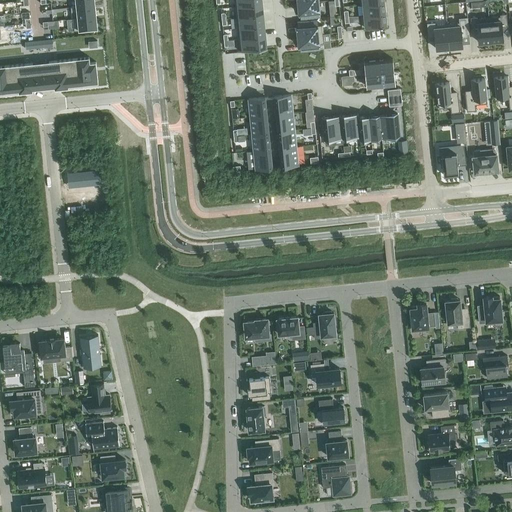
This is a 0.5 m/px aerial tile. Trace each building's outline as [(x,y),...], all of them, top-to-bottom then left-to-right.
[(318,2),(299,3),(301,18),(319,16),(318,2)] [(384,2),(359,5),(363,5),(364,15),(360,15),(360,16),(385,13),(384,2)] [(259,4),(234,7),(235,18),(260,15),(259,4)] [(95,5),(71,7),(71,12),(77,11),(78,18),(73,18),(73,19),(96,16),(95,5)] [(385,13),(360,16),(362,27),(386,24),(385,13)] [(500,16),(489,17),(491,41),(503,40),(502,27),(508,26),(506,14),(500,14),(500,16)] [(260,15),(235,18),(236,29),(261,26),(260,15)] [(96,16),(73,19),(74,30),(97,28),(96,16)] [(459,22),(447,24),(449,48),(451,47),(452,49),(460,48),(460,46),(462,46),(461,35),(469,34),(467,17),(458,18),(459,22)] [(477,17),(470,17),(472,30),(478,29),(479,42),(491,41),(489,17),(477,19),(477,17)] [(298,33),(297,33),(298,36),(323,34),(322,24),(318,25),(318,24),(317,25),(317,20),(298,22),(298,27),(299,33),(298,33)] [(435,22),(427,23),(428,39),(435,38),(436,49),(439,49),(439,51),(448,50),(447,48),(449,48),(447,24),(435,25),(435,22)] [(261,26),(236,29),(237,39),(262,37),(261,26)] [(323,34),(298,36),(298,39),(299,39),(300,45),(301,51),(320,49),(319,44),(320,44),(319,43),(324,43),(323,34)] [(262,37),(237,39),(238,50),(263,48),(262,37)] [(52,39),(25,42),(25,49),(53,46),(52,39)] [(0,92),(19,90),(19,92),(26,92),(32,91),(32,89),(43,88),(48,87),(55,87),(55,89),(68,87),(68,85),(98,82),(96,62),(90,62),(89,57),(0,66),(0,92)] [(392,59),(365,62),(366,74),(394,71),(392,59)] [(394,71),(366,74),(367,87),(395,84),(394,71)] [(507,76),(494,77),(497,100),(508,99),(509,109),(511,108),(511,88),(508,89),(508,86),(507,76)] [(465,93),(467,111),(476,110),(475,105),(487,103),(484,78),(472,80),(473,90),(473,92),(465,93)] [(449,82),(436,83),(439,108),(450,107),(451,113),(460,112),(458,94),(450,95),(450,92),(449,82)] [(289,94),(275,96),(276,114),(291,112),(289,94)] [(401,95),(388,96),(389,106),(402,105),(401,95)] [(265,97),(250,99),(252,116),(266,115),(265,97)] [(291,112),(276,114),(278,131),(293,130),(291,112)] [(463,113),(451,115),(452,123),(463,122),(463,113)] [(357,114),(340,116),(342,138),(359,136),(360,140),(357,114)] [(358,114),(357,114),(360,140),(371,138),(369,117),(358,118),(358,114)] [(397,114),(380,116),(382,137),(400,136),(397,114)] [(266,115),(252,116),(253,134),(268,132),(266,115)] [(340,116),(322,118),(324,140),(342,138),(340,116)] [(380,116),(369,117),(371,138),(382,137),(380,116)] [(492,144),(500,143),(497,120),(489,121),(492,144)] [(456,124),(458,143),(466,142),(464,123),(456,124)] [(293,130),(278,131),(280,149),(295,147),(293,130)] [(268,132),(253,134),(255,151),(270,150),(268,132)] [(460,145),(439,147),(440,154),(439,154),(441,167),(443,167),(444,175),(458,174),(458,165),(460,165),(460,161),(466,161),(465,151),(460,151),(460,145)] [(295,147),(280,149),(282,166),(297,165),(295,147)] [(474,156),(473,156),(474,172),(498,170),(496,154),(495,154),(494,149),(474,151),(474,156)] [(270,150),(255,151),(257,169),(272,167),(270,150)] [(95,170),(68,173),(69,187),(97,184),(95,170)] [(492,297),(492,296),(483,297),(485,308),(478,309),(479,323),(486,322),(486,321),(502,319),(499,296),(492,297)] [(450,298),(450,300),(445,301),(447,323),(457,322),(457,328),(469,327),(468,312),(461,312),(459,300),(457,300),(457,298),(450,298)] [(427,313),(426,303),(417,304),(418,306),(410,306),(412,329),(428,327),(428,326),(435,325),(434,312),(427,313)] [(331,313),(331,311),(324,312),(325,314),(319,314),(320,321),(313,322),(313,326),(307,327),(308,335),(314,334),(314,339),(336,336),(334,322),(336,322),(336,315),(334,315),(333,313),(331,313)] [(276,327),(278,328),(278,334),(291,333),(292,339),(300,338),(298,316),(277,318),(277,320),(275,322),(276,327)] [(255,319),(255,321),(244,322),(246,337),(255,336),(255,341),(271,340),(271,334),(269,334),(267,319),(261,319),(255,319)] [(80,336),(83,367),(101,366),(98,335),(80,336)] [(41,353),(41,357),(59,355),(60,361),(72,360),(71,346),(64,347),(64,338),(55,339),(48,340),(40,341),(40,344),(39,344),(40,354),(41,353)] [(490,347),(489,339),(477,340),(478,348),(490,347)] [(3,345),(5,366),(15,365),(16,369),(25,368),(26,372),(33,371),(31,352),(24,353),(24,349),(20,350),(20,343),(16,343),(16,341),(10,342),(10,344),(3,345)] [(253,365),(267,364),(266,355),(252,357),(253,365)] [(506,364),(508,363),(507,356),(483,358),(484,366),(486,366),(487,378),(507,376),(506,364)] [(422,383),(444,380),(442,366),(445,365),(444,358),(429,360),(430,367),(421,368),(422,383)] [(324,363),(310,364),(312,377),(317,376),(317,385),(323,384),(323,387),(333,386),(333,383),(341,382),(339,368),(329,369),(325,370),(324,363)] [(83,371),(74,371),(75,384),(84,383),(83,371)] [(247,379),(246,379),(248,395),(251,394),(256,394),(269,393),(271,392),(269,376),(260,377),(259,375),(253,376),(253,378),(249,379),(249,380),(247,380),(247,379)] [(285,390),(292,389),(291,375),(283,376),(285,390)] [(93,396),(88,397),(89,412),(101,411),(101,413),(110,412),(110,410),(111,410),(110,394),(105,395),(104,383),(91,385),(93,396)] [(491,411),(511,409),(511,392),(506,393),(503,392),(502,386),(484,388),(485,402),(490,401),(491,411)] [(12,416),(36,414),(35,401),(41,401),(40,390),(19,392),(20,397),(18,399),(10,400),(11,408),(12,408),(12,416)] [(449,406),(447,392),(423,394),(424,400),(422,400),(423,406),(424,406),(425,408),(433,407),(434,417),(449,416),(448,406),(449,406)] [(304,398),(296,399),(297,406),(305,405),(304,398)] [(332,398),(318,400),(319,410),(322,410),(324,423),(345,421),(343,407),(333,408),(332,398)] [(295,399),(282,400),(283,407),(289,406),(295,406),(295,399)] [(264,406),(247,408),(249,431),(264,429),(263,415),(265,415),(264,406)] [(479,419),(471,420),(472,428),(480,427),(479,419)] [(496,445),(511,442),(511,426),(504,428),(503,420),(490,421),(491,430),(494,429),(496,445)] [(103,422),(85,423),(87,437),(92,437),(93,448),(119,445),(117,427),(104,429),(103,422)] [(450,449),(449,439),(455,438),(454,425),(441,426),(442,433),(427,435),(429,452),(450,449)] [(14,439),(16,454),(37,452),(35,437),(32,437),(31,427),(19,428),(20,435),(21,435),(22,438),(14,439)] [(348,455),(346,440),(340,441),(340,437),(341,437),(340,430),(329,432),(330,442),(327,442),(328,457),(348,455)] [(307,431),(300,432),(301,440),(308,440),(307,431)] [(273,460),(272,450),(280,449),(279,438),(257,440),(258,446),(247,447),(248,457),(249,457),(250,462),(255,461),(256,464),(265,463),(265,461),(273,460)] [(511,458),(511,459),(510,452),(497,454),(498,460),(503,459),(504,471),(506,471),(506,475),(509,475),(509,477),(511,476),(511,458)] [(100,456),(102,478),(112,477),(112,479),(123,478),(123,475),(126,475),(125,468),(126,467),(125,459),(115,460),(115,454),(100,456)] [(432,484),(441,483),(441,484),(447,484),(447,482),(455,482),(454,470),(462,469),(461,458),(449,459),(449,466),(431,468),(432,484)] [(44,468),(43,468),(42,462),(33,463),(34,469),(17,471),(19,488),(46,485),(44,468)] [(346,464),(321,467),(323,487),(332,486),(333,495),(351,493),(350,483),(347,483),(347,476),(346,464)] [(255,474),(255,482),(257,482),(257,485),(256,485),(248,486),(249,494),(251,494),(251,500),(272,497),(271,484),(273,484),(272,472),(255,474)] [(132,511),(132,506),(132,499),(129,499),(128,487),(104,490),(105,498),(107,498),(108,509),(112,509),(112,511),(132,511)] [(45,511),(46,510),(49,510),(48,503),(52,502),(51,494),(36,496),(37,503),(23,504),(24,511),(22,511),(21,511),(45,511)]
